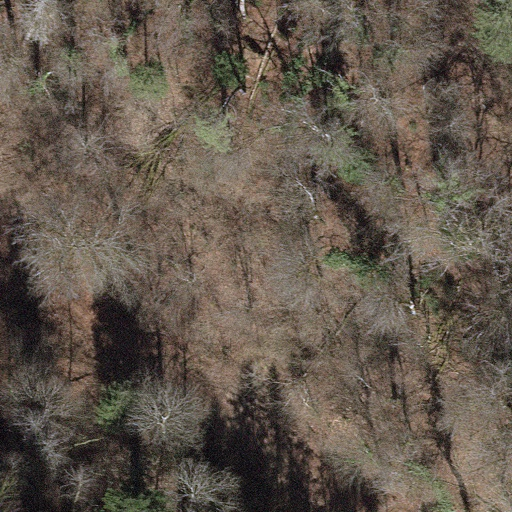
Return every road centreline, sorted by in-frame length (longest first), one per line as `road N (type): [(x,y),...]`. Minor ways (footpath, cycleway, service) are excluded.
road 1 (track): [(0,229),(15,235),(133,362),(369,511)]
road 2 (track): [(511,170),(427,0)]
